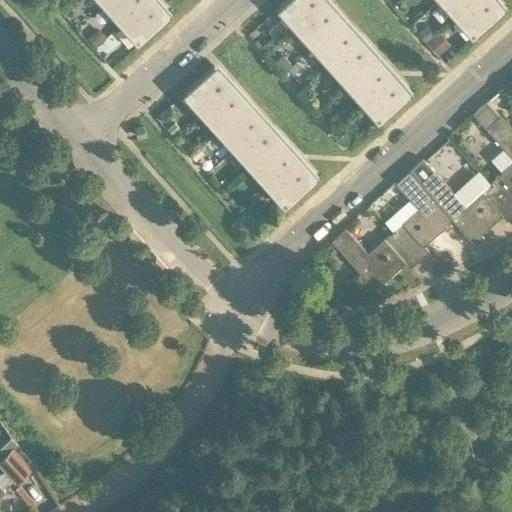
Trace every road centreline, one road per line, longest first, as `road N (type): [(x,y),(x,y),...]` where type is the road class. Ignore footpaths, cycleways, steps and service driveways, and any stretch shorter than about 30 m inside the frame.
road 1 (residential): [(511,38),(281,244),(237,307)]
road 2 (residential): [(511,278),(392,336),(313,342),(237,307)]
road 3 (residential): [(237,307),(182,426),(148,465),(83,511)]
road 4 (residential): [(237,307),(78,138)]
road 5 (residential): [(78,138),(233,0)]
